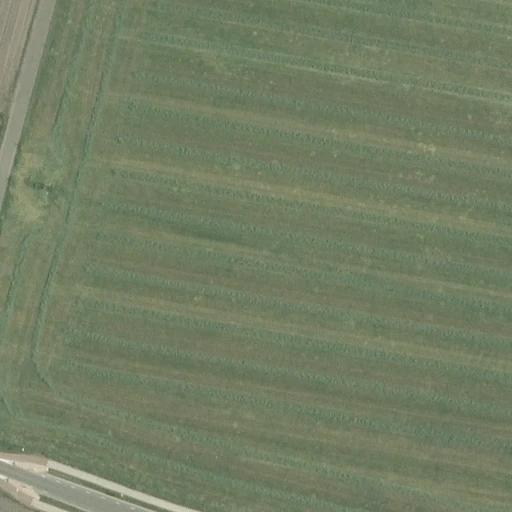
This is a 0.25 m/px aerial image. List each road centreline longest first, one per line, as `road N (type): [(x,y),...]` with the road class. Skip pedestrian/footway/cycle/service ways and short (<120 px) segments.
road 1 (residential): [(0,178),(48,0)]
road 2 (unclassified): [(122,511),(0,467)]
